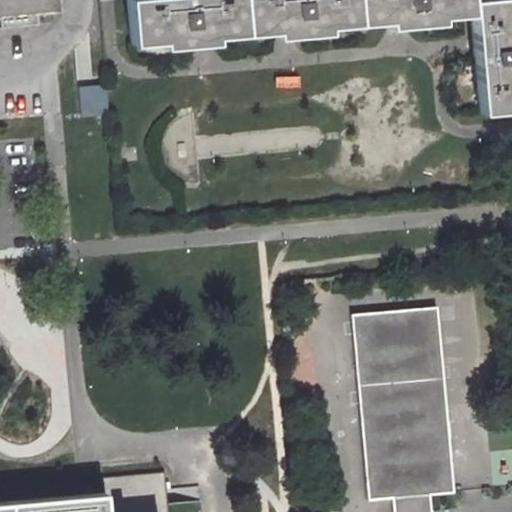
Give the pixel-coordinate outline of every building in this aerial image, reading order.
[(46,0),(0,0),(0,10),(47,6),(46,0)] [(511,0),(123,0),(128,45),(178,41),(179,46),(193,45),(193,40),(291,30),(291,36),(305,34),(305,29),(403,20),(404,25),(418,24),(418,18),(471,14),(481,111),(511,108),(511,0)] [(437,306),(351,313),(366,499),(392,497),(393,511),(429,511),(427,493),(452,490),(437,306)] [(105,511),(170,511),(167,474),(103,480),(104,496),(105,511)] [(0,511),(105,511),(104,496),(0,505),(0,511)]
